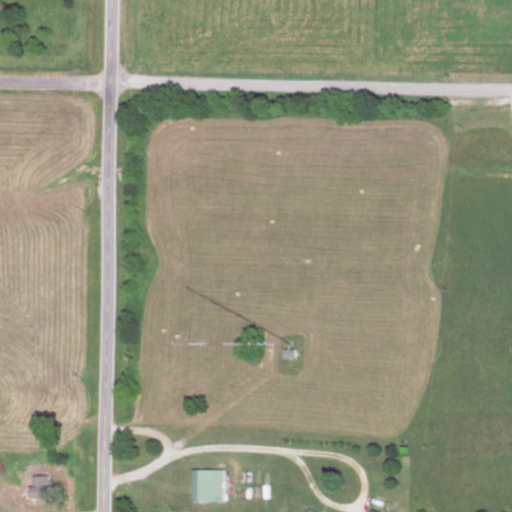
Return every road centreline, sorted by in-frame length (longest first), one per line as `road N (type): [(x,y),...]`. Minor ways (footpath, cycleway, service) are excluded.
road 1 (residential): [(511,93),(0,83)]
road 2 (secondary): [(104,511),(111,0)]
